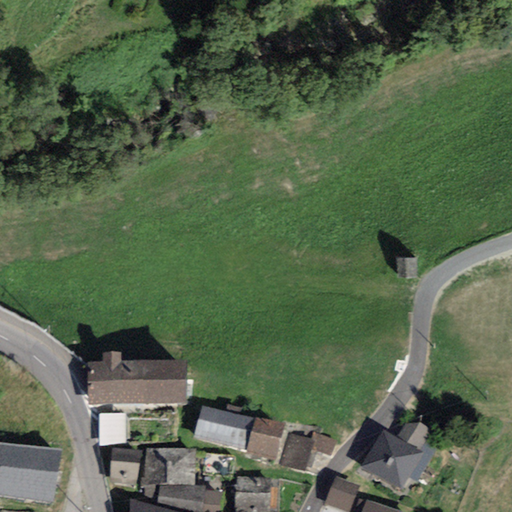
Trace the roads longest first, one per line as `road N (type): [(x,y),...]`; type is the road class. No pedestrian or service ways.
road 1 (unclassified): [(511,241),(435,276),(423,302),(410,390),(331,473),(306,511)]
road 2 (tertiary): [(98,511),(69,394),(46,366),(0,338)]
